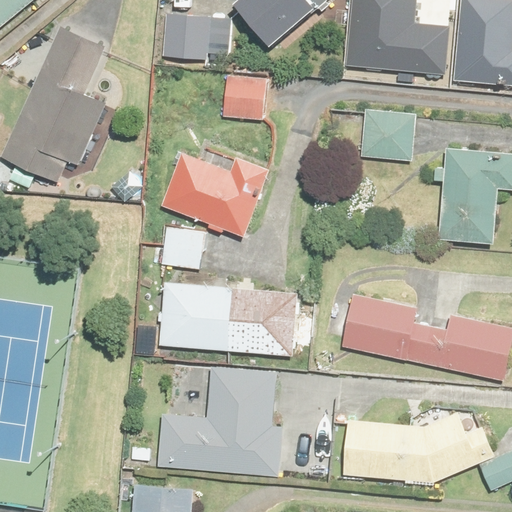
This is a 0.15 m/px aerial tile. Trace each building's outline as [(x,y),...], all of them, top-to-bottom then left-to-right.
[(0,0),(0,33),(40,0),(0,0)] [(321,9),(313,0),(244,0),(240,3),(277,46),(321,9)] [(511,0),(467,0),(459,82),(511,86),(511,0)] [(235,20),(171,15),(168,56),(214,59),(213,71),(231,72),(235,20)] [(108,49),(66,31),(10,161),(63,183),(72,162),(85,168),(111,106),(88,96),(108,49)] [(272,83),(231,79),(227,118),(268,122),(272,83)] [(418,116),(368,113),(365,159),(414,163),(418,116)] [(511,155),(451,151),(444,242),(497,246),(501,191),(511,191),(511,155)] [(236,174),(185,157),(167,210),(249,238),(272,170),(241,160),(236,174)] [(208,235),(170,230),(168,249),(158,248),(156,264),(204,270),(208,235)] [(303,293),(169,283),(164,347),(299,357),(303,293)] [(420,310),(338,294),(328,345),(510,382),(511,370),(511,329),(456,318),(454,328),(417,320),(420,310)] [(281,376),(217,371),(213,420),(168,416),(164,467),(283,477),(287,430),(277,429),(281,376)] [(498,456),(487,427),(469,435),(461,415),(427,428),(353,422),(349,476),(433,483),(498,456)] [(511,485),(511,456),(483,468),(494,493),(511,485)] [(196,511),(198,492),(141,487),(138,511),(196,511)]
